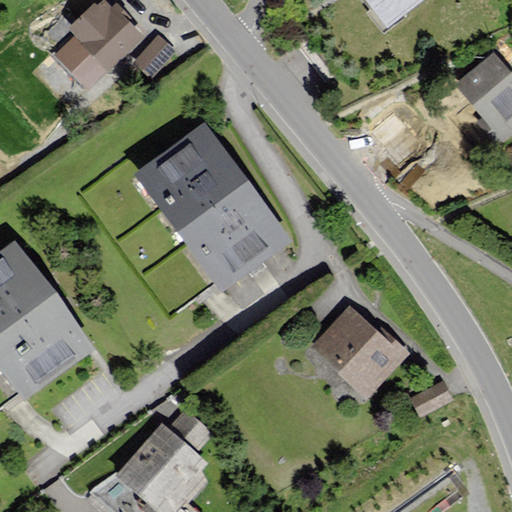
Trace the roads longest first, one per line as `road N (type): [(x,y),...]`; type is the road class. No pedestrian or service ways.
road 1 (residential): [(16,409),(50,435),(79,433),(296,275),(306,253),(305,219),(243,124),(240,49)]
road 2 (tertiary): [(511,428),(467,336),(373,206)]
road 3 (tertiary): [(373,206),(240,49)]
road 4 (residential): [(373,206),(419,217),(511,276)]
